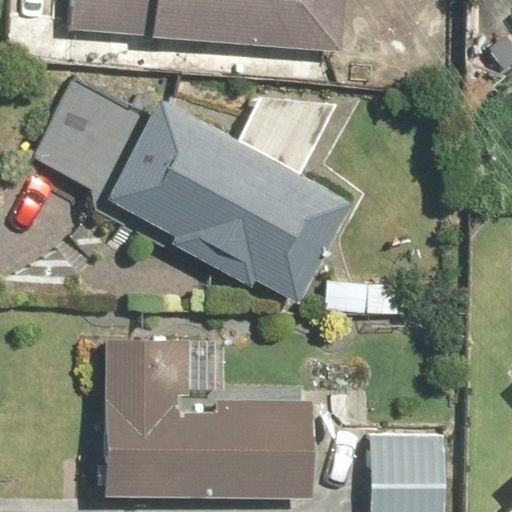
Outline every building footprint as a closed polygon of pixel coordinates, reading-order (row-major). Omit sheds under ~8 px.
[(70,0),(69,21),(337,42),(340,0),(70,0)] [(511,44),(511,0),(482,24),(492,37),(472,53),(482,67),(511,44)] [(237,131),(159,88),(103,188),(172,226),(169,231),(252,277),(255,271),(294,293),(350,193),(301,166),(339,97),(259,92),(237,131)] [(314,275),(313,307),(394,309),(395,277),(314,275)] [(105,328),(101,480),(316,487),(319,390),(189,387),(191,331),(105,328)] [(436,511),(438,430),(353,429),(351,511),(436,511)] [(511,511),(511,496),(502,505),(508,511),(511,511)]
